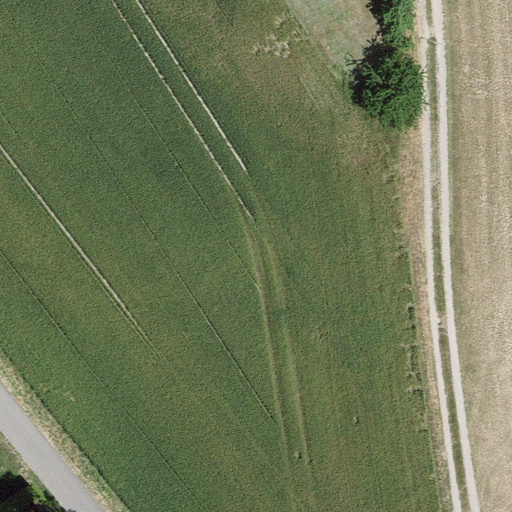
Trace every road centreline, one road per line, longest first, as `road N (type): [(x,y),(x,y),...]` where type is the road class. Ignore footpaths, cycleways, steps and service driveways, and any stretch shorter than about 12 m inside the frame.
road 1 (track): [(469,511),(435,178),(435,0)]
road 2 (unclassified): [(86,511),(0,403)]
